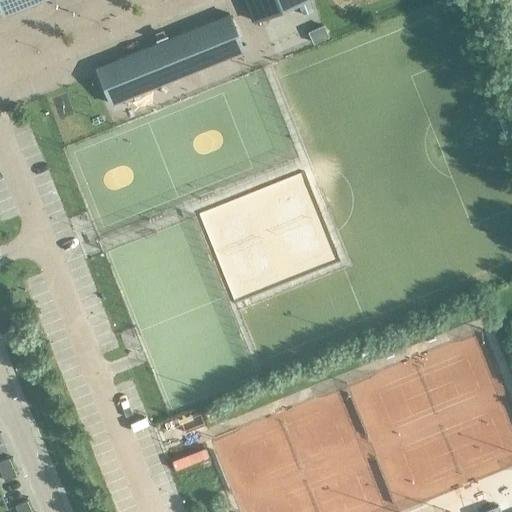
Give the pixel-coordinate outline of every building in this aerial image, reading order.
[(39,0),(0,0),(0,5),(4,14),(39,0)] [(246,0),(255,21),(306,0),(246,0)] [(244,50),(230,13),(96,67),(111,103),(244,50)] [(323,26),(309,32),(313,42),(328,36),(323,26)] [(200,411),(181,418),(186,431),(205,424),(200,411)] [(12,466),(9,457),(0,461),(0,470),(1,471),(12,466)] [(12,466),(1,471),(4,480),(16,475),(12,466)] [(15,505),(18,511),(22,511),(31,509),(27,500),(15,505)]
